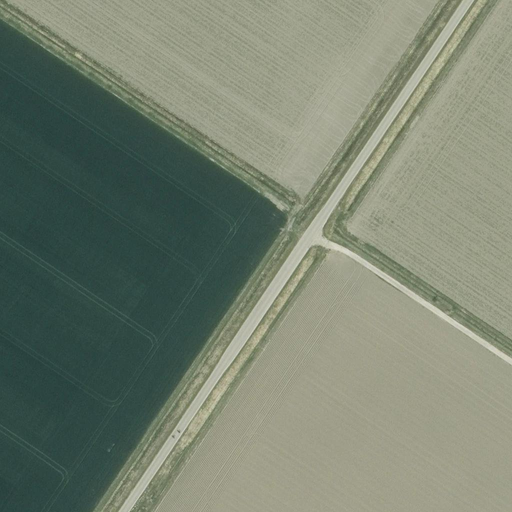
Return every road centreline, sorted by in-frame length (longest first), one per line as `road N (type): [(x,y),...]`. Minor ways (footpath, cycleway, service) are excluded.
road 1 (unclassified): [(124,511),(468,0)]
road 2 (track): [(511,358),(317,225)]
